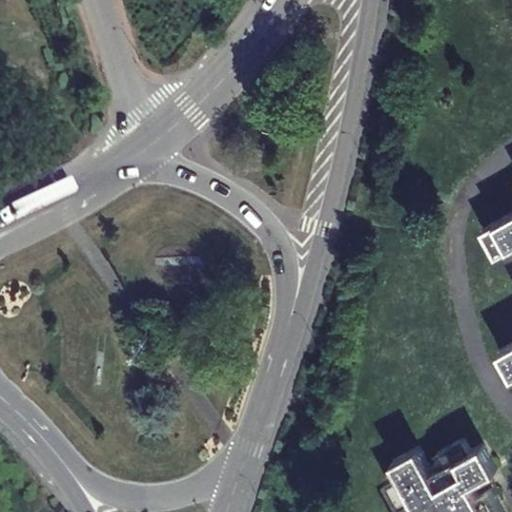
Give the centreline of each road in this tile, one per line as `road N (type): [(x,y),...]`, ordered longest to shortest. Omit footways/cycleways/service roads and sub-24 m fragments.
road 1 (tertiary): [(292,317),(336,173),(369,0)]
road 2 (secondary): [(292,317),(279,245),(256,215),(210,185),(129,159)]
road 3 (secondary): [(53,452),(92,482),(136,496),(183,493),(238,473)]
road 4 (tertiary): [(281,0),(236,62),(157,138)]
road 5 (secondary): [(238,473),(292,317)]
road 6 (residential): [(96,0),(122,76),(157,138)]
